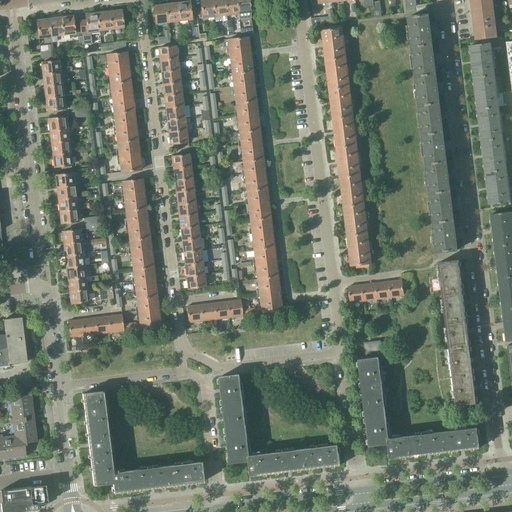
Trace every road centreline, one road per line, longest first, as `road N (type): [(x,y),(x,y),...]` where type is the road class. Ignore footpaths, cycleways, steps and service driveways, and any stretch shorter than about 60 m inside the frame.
road 1 (residential): [(503,473),(447,0)]
road 2 (residential): [(185,350),(137,0)]
road 3 (residential): [(6,289),(8,277),(28,274),(40,259),(13,25)]
road 4 (residential): [(331,282),(298,0)]
road 5 (residential): [(185,350),(225,368),(340,354)]
road 6 (residential): [(218,508),(204,389),(182,373)]
road 7 (tertiary): [(361,508),(505,489)]
road 8 (tertiary): [(503,473),(359,491)]
road 9 (tertiary): [(359,491),(218,508)]
road 10 (residential): [(359,491),(340,354)]
road 11 (residential): [(182,373),(57,389)]
road 12 (residential): [(72,511),(57,389)]
